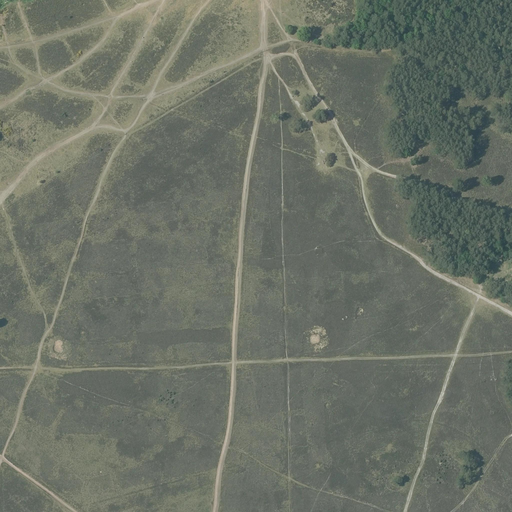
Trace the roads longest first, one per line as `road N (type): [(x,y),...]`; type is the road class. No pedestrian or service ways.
road 1 (track): [(215,511),(265,56)]
road 2 (track): [(265,56),(296,55),(348,149),(373,169),(511,216)]
